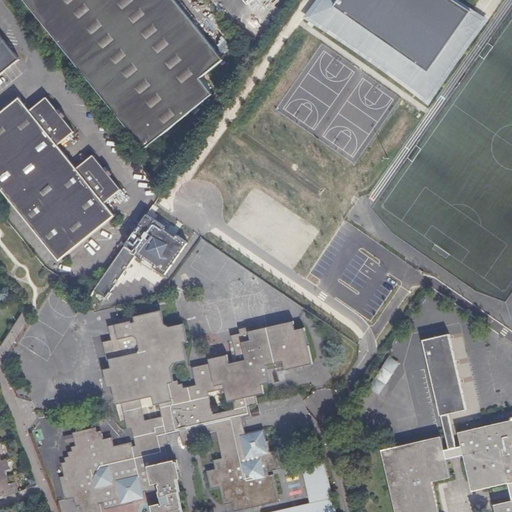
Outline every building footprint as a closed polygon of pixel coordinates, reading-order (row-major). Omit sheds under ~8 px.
[(225,62),(175,0),(26,0),(148,151),(214,98),(201,81),(225,62)] [(403,81),(428,100),(435,88),(444,74),(454,60),(466,43),(475,33),(482,24),(487,17),(473,7),(462,0),(325,0),(317,11),(310,19),(337,36),(375,61),(403,81)] [(0,79),(22,61),(0,32),(0,79)] [(75,130),(64,117),(57,109),(46,96),(29,109),(21,99),(0,116),(0,187),(61,263),(117,218),(105,204),(121,190),(111,178),(105,169),(94,156),(78,168),(58,144),(75,130)] [(61,107),(57,109),(64,117),(67,115),(61,107)] [(108,168),(105,169),(111,178),(114,176),(108,168)] [(166,226),(147,213),(94,288),(106,297),(136,253),(143,259),(141,262),(151,270),(153,266),(164,274),(188,242),(177,234),(175,236),(170,232),(165,228),(166,226)] [(364,244),(359,250),(372,259),(376,252),(364,244)] [(270,440),(268,441),(266,429),(248,433),(244,417),(252,415),(250,407),(259,405),(257,395),(266,393),(264,384),(272,382),(269,369),(285,365),(287,369),(314,362),(306,328),(297,329),(295,321),(268,327),(268,323),(240,329),(241,333),(232,335),(239,362),(231,364),(229,355),(210,359),(211,364),(194,368),(198,384),(186,388),(185,383),(180,384),(179,380),(175,381),(172,370),(175,363),(188,360),(184,343),(189,342),(184,324),(171,327),(166,324),(162,311),(135,318),(137,324),(132,325),(131,322),(110,327),(113,341),(104,343),(109,360),(112,360),(114,369),(106,371),(110,388),(114,387),(118,404),(123,403),(129,429),(134,428),(139,447),(135,448),(134,443),(116,447),(114,439),(105,440),(103,432),(98,432),(97,428),(75,434),(78,447),(73,448),(74,452),(70,453),(71,457),(67,458),(68,462),(64,464),(67,477),(63,479),(68,501),(76,499),(78,508),(82,506),(84,511),(103,511),(101,505),(106,504),(107,510),(147,501),(145,493),(162,489),(166,506),(163,507),(162,504),(153,506),(154,511),(185,511),(180,492),(182,492),(179,480),(183,478),(179,460),(171,462),(166,445),(170,444),(168,435),(182,432),(185,446),(194,444),(192,438),(218,431),(224,458),(216,460),(218,468),(209,470),(214,489),(222,487),(227,505),(235,502),(237,511),(282,501),(275,474),(270,475),(269,470),(283,466),(279,450),(272,452),(270,440)] [(463,333),(454,334),(468,405),(477,403),(463,333)] [(439,416),(447,414),(464,410),(447,335),(420,342),(438,416),(439,416)] [(380,393),(401,363),(391,356),(370,386),(380,393)] [(447,414),(439,416),(447,450),(454,449),(447,414)] [(511,511),(511,421),(458,434),(461,447),(454,449),(447,450),(443,452),(440,438),(380,452),(394,511),(511,511)] [(338,511),(327,460),(304,465),(313,503),(273,511),(338,511)] [(6,479),(0,481),(0,500),(16,494),(12,484),(8,486),(6,479)]
